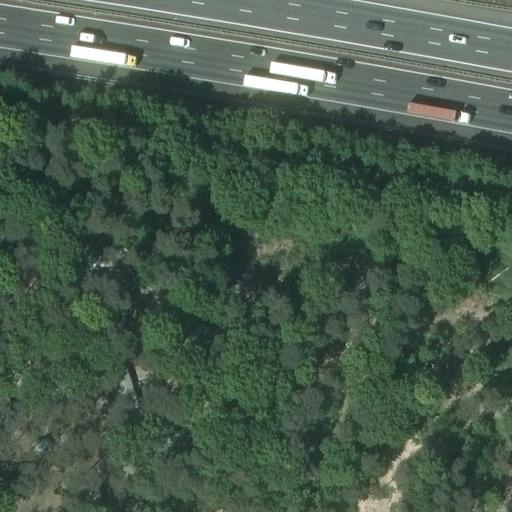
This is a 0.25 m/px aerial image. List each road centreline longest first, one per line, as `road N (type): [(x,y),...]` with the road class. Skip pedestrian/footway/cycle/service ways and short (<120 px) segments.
road 1 (motorway): [(0,28),(511,114)]
road 2 (motorway): [(511,51),(210,0)]
